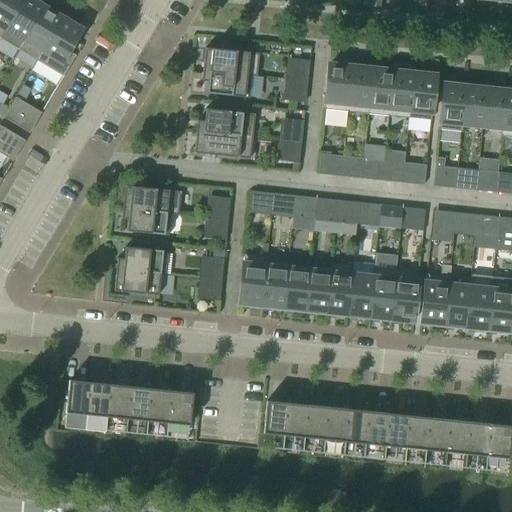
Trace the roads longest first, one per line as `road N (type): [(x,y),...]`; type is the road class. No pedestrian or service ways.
road 1 (residential): [(511,376),(0,316)]
road 2 (residential): [(0,266),(155,0)]
